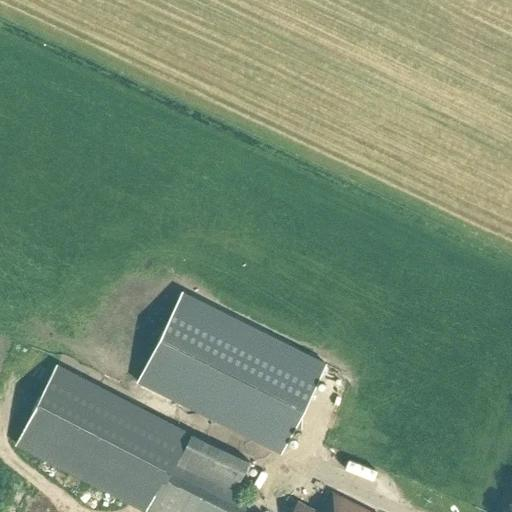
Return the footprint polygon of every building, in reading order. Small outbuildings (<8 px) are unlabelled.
[(0,308),(102,360),(146,273),(0,197),(0,308)] [(136,380),(275,452),(321,363),(182,291),(136,380)] [(15,444),(89,483),(143,511),(169,461),(185,429),(57,363),(15,444)] [(185,429),(169,461),(233,491),(248,459),(185,429)] [(169,461),(144,509),(148,511),(253,511),(229,499),(233,491),(169,461)] [(371,511),(367,511),(330,493),(321,510),(300,499),(294,511),(378,511),(373,509),(371,511)]
